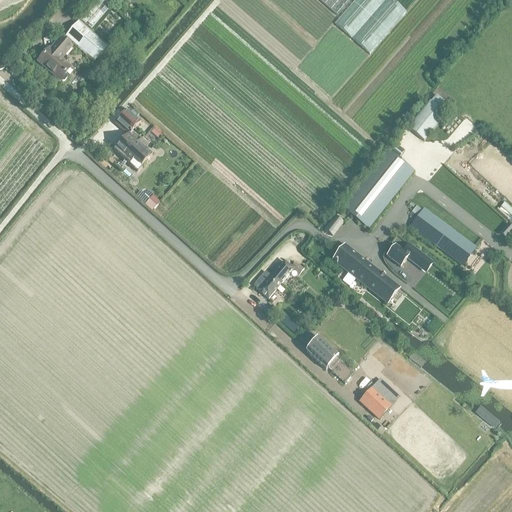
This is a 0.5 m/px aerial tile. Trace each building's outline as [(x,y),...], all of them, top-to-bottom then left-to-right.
[(96,0),(79,22),(65,37),(94,62),(108,47),(90,32),(111,7),(103,0),(96,0)] [(319,0),(336,15),(350,0),(319,0)] [(49,50),(38,62),(60,81),(71,69),(61,60),(72,48),(61,39),(50,51),(49,50)] [(445,114),(450,108),(436,96),(431,103),(431,102),(411,127),(426,140),(446,115),(445,114)] [(128,136),(114,152),(137,173),(152,157),(138,144),(141,141),(132,132),(136,127),(123,115),(115,124),(128,136)] [(163,134),(156,127),(151,132),(159,139),(163,134)] [(343,210),(368,230),(414,172),(389,152),(343,210)] [(160,203),(153,196),(145,205),(152,211),(160,203)] [(511,208),(505,202),(499,208),(511,220),(511,218),(511,208)] [(411,228),(463,267),(476,249),(424,210),(411,228)] [(332,237),(332,238),(344,224),(335,217),(324,231),(332,237)] [(511,225),(506,222),(500,233),(508,237),(511,229),(511,225)] [(308,242),(300,234),(295,239),(303,247),(308,242)] [(348,275),(356,281),(387,305),(400,289),(345,246),(332,262),(348,275)] [(396,247),(387,258),(400,268),(409,257),(416,262),(421,256),(414,250),(412,252),(408,249),(404,253),(396,247)] [(427,271),(435,262),(431,257),(430,258),(422,267),(427,271)] [(285,263),(272,278),(281,286),(294,271),(300,275),(304,271),(296,263),(291,268),(285,263)] [(281,286),(272,278),(266,273),(254,287),(260,292),(259,293),(268,300),(281,286)] [(406,303),(398,314),(412,324),(420,313),(406,303)] [(267,312),(277,320),(281,314),(272,306),(267,312)] [(286,327),(293,334),(299,328),(292,321),(286,327)] [(306,354),(326,372),(328,369),(344,385),(353,375),(337,360),(338,358),(319,340),(306,354)] [(400,398),(381,381),(380,380),(372,389),(360,402),(359,402),(379,421),(400,398)]
